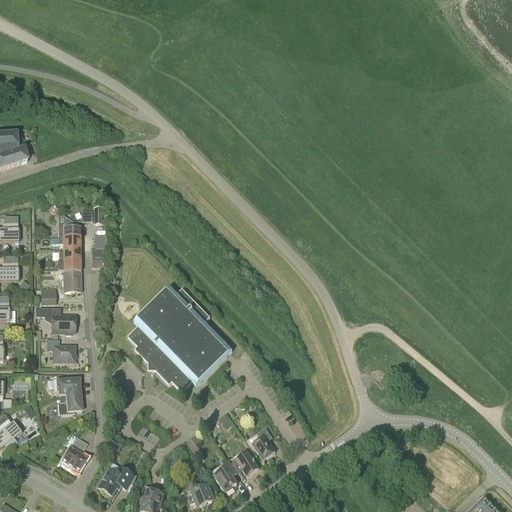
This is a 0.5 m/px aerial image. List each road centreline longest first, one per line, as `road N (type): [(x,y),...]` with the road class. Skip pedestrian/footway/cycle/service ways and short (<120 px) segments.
road 1 (unclassified): [(371,425),(318,289),(161,124)]
road 2 (residential): [(68,502),(99,442),(87,275)]
road 3 (track): [(511,442),(390,336),(377,329),(342,339)]
road 4 (unclassified): [(0,23),(130,96),(161,124)]
road 5 (unclassified): [(511,490),(442,428),(371,425)]
